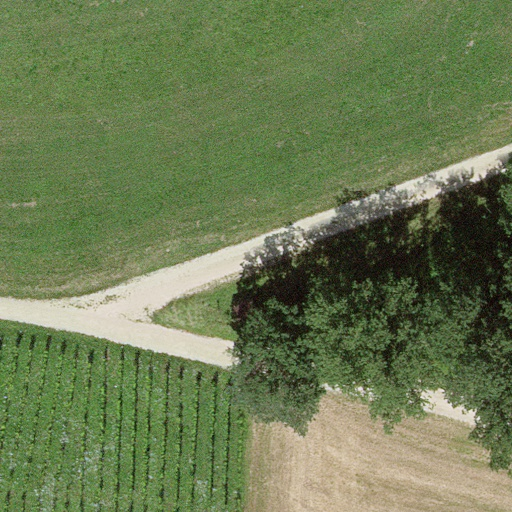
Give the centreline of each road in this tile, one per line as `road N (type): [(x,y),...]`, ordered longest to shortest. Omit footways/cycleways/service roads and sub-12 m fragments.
road 1 (track): [(0,303),(511,430)]
road 2 (track): [(64,317),(129,287),(316,241),(511,163)]
